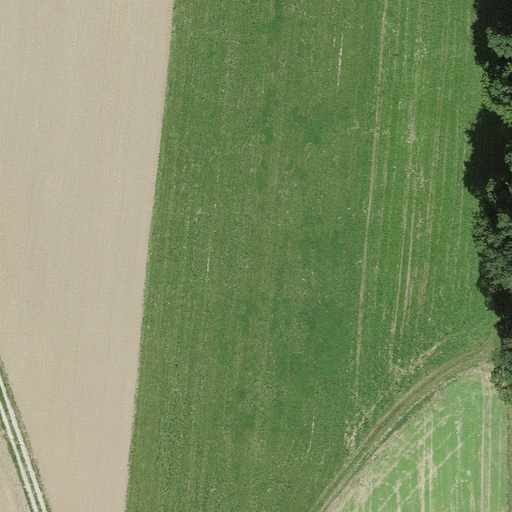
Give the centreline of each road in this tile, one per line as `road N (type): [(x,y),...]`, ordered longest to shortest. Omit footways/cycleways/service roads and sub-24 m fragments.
road 1 (track): [(502,350),(466,359),(417,388),(318,511)]
road 2 (track): [(41,511),(0,389)]
